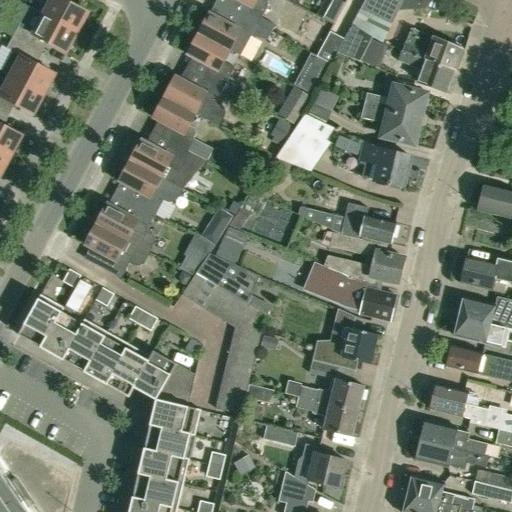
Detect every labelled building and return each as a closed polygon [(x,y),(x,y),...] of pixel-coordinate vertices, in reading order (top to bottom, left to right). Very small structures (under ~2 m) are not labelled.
[(65,0),(50,0),(43,14),(77,32),(88,12),(65,0)] [(262,0),(238,0),(243,3),(237,14),(258,24),(269,3),(262,0)] [(324,0),(317,15),(333,23),(345,2),(341,0),(324,0)] [(365,0),(361,9),(392,24),(402,0),(365,0)] [(18,26),(13,37),(37,50),(43,40),(66,53),(77,32),(43,14),(29,6),(18,26)] [(258,24),(237,14),(231,25),(209,13),(205,20),(201,21),(197,28),(199,32),(198,33),(230,50),(241,56),(251,36),(261,38),(262,36),(268,37),(272,31),(258,24)] [(351,27),(344,39),(338,52),(364,63),(377,39),(351,27)] [(406,41),(403,51),(454,70),(461,50),(434,38),(412,28),(407,41),(406,41)] [(338,52),(344,39),(330,32),(317,56),(331,64),(338,52)] [(224,61),(230,50),(198,33),(197,34),(193,36),(190,42),(191,46),(187,54),(209,66),(203,77),(223,88),(235,67),(224,61)] [(13,37),(7,48),(21,56),(10,76),(44,94),(55,73),(31,61),(37,50),(13,37)] [(403,51),(399,61),(422,69),(418,82),(446,92),(454,70),(403,51)] [(320,84),(300,74),(294,85),(303,89),(314,95),(320,84)] [(0,109),(4,112),(10,101),(33,114),(44,94),(10,76),(0,94),(0,109)] [(223,88),(203,77),(197,88),(175,76),(171,83),(167,85),(163,91),(165,95),(164,97),(196,114),(219,126),(222,119),(223,118),(223,117),(223,115),(223,114),(223,112),(223,111),(222,109),(222,108),(221,107),(220,106),(219,105),(215,103),(223,88)] [(388,111),(420,119),(423,107),(426,108),(428,98),(425,98),(426,94),(394,86),(389,106),(378,103),(380,96),(367,93),(364,105),(381,109),(381,108),(389,110),(388,111)] [(189,126),(196,114),(164,97),(163,98),(159,99),(156,106),(157,110),(153,117),(175,129),(169,140),(200,158),(207,161),(213,149),(193,139),(196,133),(195,129),(189,126)] [(310,114),(328,123),(335,110),(317,101),(310,114)] [(293,123),(298,114),(282,104),(276,113),(278,115),(293,123)] [(417,131),(420,119),(388,111),(389,110),(381,108),(381,109),(364,105),(361,117),(385,123),(382,136),(414,144),(415,140),(418,141),(420,131),(417,131)] [(0,109),(0,149),(11,155),(22,135),(0,122),(0,119),(4,112),(0,109)] [(334,128),(304,114),(274,158),(310,172),(331,142),(326,139),(334,128)] [(290,127),(276,120),(268,135),(282,142),(290,127)] [(200,158),(169,140),(163,152),(141,139),(137,147),(133,148),(129,155),(131,159),(130,160),(183,188),(200,158)] [(366,179),(374,180),(403,188),(411,157),(363,145),(359,159),(370,161),(366,179)] [(0,175),(0,176),(11,155),(0,149),(0,175)] [(179,197),(183,188),(130,160),(129,161),(125,162),(122,169),(123,173),(119,181),(141,193),(135,204),(155,215),(164,199),(167,200),(169,201),(171,201),(172,201),(174,200),(175,200),(177,198),(179,197)] [(277,161),(273,172),(287,177),(291,165),(277,161)] [(255,182),(250,192),(255,194),(266,199),(271,189),(261,184),(255,182)] [(479,210),(510,218),(511,212),(511,211),(511,190),(485,184),(479,210)] [(242,212),(249,214),(257,196),(253,194),(249,192),(240,211),(242,212)] [(233,199),(227,211),(234,214),(240,202),(233,199)] [(155,215),(135,204),(129,215),(107,203),(103,210),(99,212),(95,218),(96,223),(96,224),(149,252),(153,244),(154,243),(154,242),(154,240),(154,239),(154,238),(153,236),(153,235),(152,234),(151,233),(150,232),(147,231),(155,215)] [(396,223),(366,215),(368,208),(348,203),(344,218),(301,207),(299,215),(330,230),(340,234),(340,231),(390,244),(392,236),(395,234),(396,229),(395,226),(396,223)] [(223,229),(209,220),(200,234),(214,243),(223,229)] [(145,260),(149,252),(96,224),(95,225),(91,226),(88,233),(89,237),(85,244),(107,256),(101,268),(121,278),(130,262),(133,264),(134,264),(135,265),(138,265),(140,264),(141,264),(143,262),(144,261),(145,260)] [(334,233),(330,246),(361,254),(364,240),(334,233)] [(213,245),(199,238),(190,256),(203,263),(213,245)] [(329,256),(325,266),(329,268),(335,270),(348,276),(347,279),(376,286),(376,285),(375,284),(376,278),(399,283),(405,258),(387,254),(376,251),(369,250),(368,255),(365,265),(329,256)] [(197,273),(249,305),(261,277),(210,254),(197,273)] [(497,264),(479,260),(467,257),(465,269),(462,270),(460,276),(462,279),(461,282),(491,289),(494,278),(511,282),(511,264),(497,261),(497,264)] [(329,268),(317,295),(345,307),(348,303),(362,307),(360,314),(390,321),(396,295),(375,290),(376,286),(347,279),(348,276),(335,270),(329,268)] [(77,283),(81,276),(70,269),(63,282),(74,288),(77,283)] [(179,275),(181,282),(186,285),(191,275),(182,270),(179,275)] [(194,302),(207,280),(197,274),(182,295),(194,302)] [(81,276),(77,283),(83,287),(87,280),(88,279),(81,276)] [(207,280),(194,302),(204,308),(217,286),(207,280)] [(96,301),(103,288),(92,282),(85,294),(96,301)] [(215,315),(228,293),(217,286),(204,308),(215,315)] [(103,288),(96,301),(107,307),(114,294),(103,288)] [(226,321),(239,299),(228,293),(215,315),(226,321)] [(61,312),(62,312),(64,308),(41,295),(18,335),(41,348),(61,312)] [(461,309),(459,316),(479,321),(511,329),(511,300),(497,297),(495,305),(479,301),(464,297),(463,300),(461,301),(459,307),(461,309)] [(265,315),(249,305),(239,299),(226,321),(236,328),(265,315)] [(140,325),(147,313),(136,307),(129,319),(140,325)] [(83,324),(82,323),(62,312),(61,312),(41,348),(63,360),(83,324)] [(147,313),(140,325),(151,331),(158,319),(147,313)] [(233,339),(258,345),(265,315),(236,328),(233,339)] [(455,325),(454,331),(455,333),(455,336),(479,342),(486,343),(501,347),(505,348),(507,341),(511,341),(511,329),(479,321),(459,316),(457,324),(455,325)] [(340,367),(343,358),(370,364),(377,334),(351,328),(352,322),(335,318),(332,332),(348,336),(344,353),(316,347),(313,360),(340,367)] [(85,372),(107,332),(85,319),(82,323),(83,324),(63,360),(85,372)] [(106,385),(129,344),(107,332),(85,372),(106,385)] [(279,341),(264,337),(262,346),(277,349),(279,341)] [(255,357),(258,345),(233,339),(230,351),(255,357)] [(151,357),(150,356),(129,344),(106,385),(128,397),(151,357)] [(511,360),(483,354),(483,353),(452,345),(447,366),(511,382),(511,360)] [(157,399),(163,388),(177,364),(153,351),(150,356),(151,357),(128,397),(129,397),(134,388),(156,400),(157,399)] [(251,374),(255,357),(230,351),(226,368),(251,374)] [(337,379),(340,367),(313,360),(310,373),(336,379),(333,393),(306,386),(304,398),(358,411),(364,386),(337,379)] [(163,388),(191,395),(196,374),(177,364),(163,388)] [(226,368),(223,378),(248,384),(251,374),(226,368)] [(246,394),(248,384),(223,378),(221,388),(246,394)] [(479,394),(468,391),(437,383),(436,387),(432,387),(430,395),(433,397),(430,409),(462,416),(473,419),(472,422),(479,424),(485,425),(489,410),(479,407),(478,407),(481,394),(479,394)] [(275,391),(249,385),(246,398),(271,404),(275,391)] [(188,407),(191,395),(163,388),(157,399),(188,407)] [(221,388),(219,398),(244,404),(246,394),(221,388)] [(241,414),(244,404),(219,398),(216,408),(241,414)] [(352,436),(358,411),(304,398),(301,410),(327,416),(324,429),(352,436)] [(201,410),(188,407),(157,399),(156,400),(150,424),(191,434),(190,435),(195,436),(201,410)] [(488,444),(479,442),(468,439),(469,433),(457,430),(457,428),(425,420),(425,422),(423,421),(420,432),(422,433),(421,440),(479,454),(489,456),(485,455),(488,444)] [(185,458),(190,435),(191,434),(150,424),(144,449),(185,458)] [(300,433),(268,425),(265,438),(297,446),(300,433)] [(511,432),(505,430),(502,429),(498,443),(511,446),(511,432)] [(489,456),(479,454),(421,440),(419,445),(417,444),(414,457),(416,457),(416,459),(448,467),(448,465),(465,469),(466,463),(486,467),(489,456)] [(305,444),(303,455),(314,458),(309,480),(340,488),(346,460),(330,456),(332,450),(305,444)] [(190,459),(185,458),(144,449),(138,473),(184,484),(190,459)] [(209,464),(223,467),(226,455),(212,452),(209,464)] [(238,468),(252,460),(248,453),(234,461),(238,468)] [(220,480),(223,467),(209,464),(206,477),(220,480)] [(473,481),(511,491),(511,489),(511,478),(476,470),(473,481)] [(279,500),(287,502),(284,511),(305,511),(308,500),(312,501),(315,489),(286,471),(279,500)] [(178,508),(184,484),(138,473),(133,498),(178,508)] [(471,499),(462,497),(442,492),(444,482),(412,475),(412,479),(409,480),(408,486),(409,488),(408,494),(460,507),(459,507),(469,509),(471,499)] [(30,507),(34,505),(16,479),(12,481),(30,507)] [(510,499),(511,491),(473,481),(470,493),(509,502),(510,499)] [(481,511),(479,511),(469,509),(459,507),(460,507),(408,494),(406,502),(403,503),(402,509),(404,511),(403,511),(481,511)] [(176,511),(178,508),(133,498),(129,511),(176,511)] [(197,511),(212,511),(214,504),(200,501),(197,511)]
